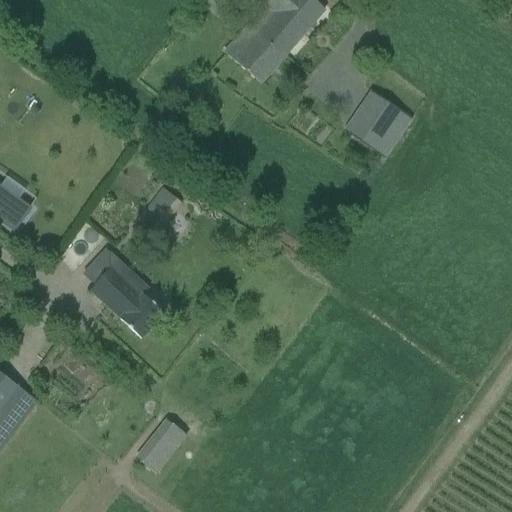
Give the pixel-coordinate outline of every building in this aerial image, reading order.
[(253,0),(262,8),(224,54),(262,84),(324,12),(310,0),(253,0)] [(408,119),(373,95),(346,133),(382,157),(408,119)] [(29,211),(0,190),(0,221),(14,231),(29,211)] [(137,230),(147,236),(152,240),(166,223),(149,210),(135,228),(137,230)] [(148,291),(132,277),(128,282),(113,268),(95,287),(90,293),(91,294),(120,321),(120,322),(141,341),(154,326),(164,316),(144,297),(148,291)] [(0,452),(38,405),(20,391),(0,375),(0,452)] [(167,420),(137,459),(158,475),(188,436),(167,420)]
